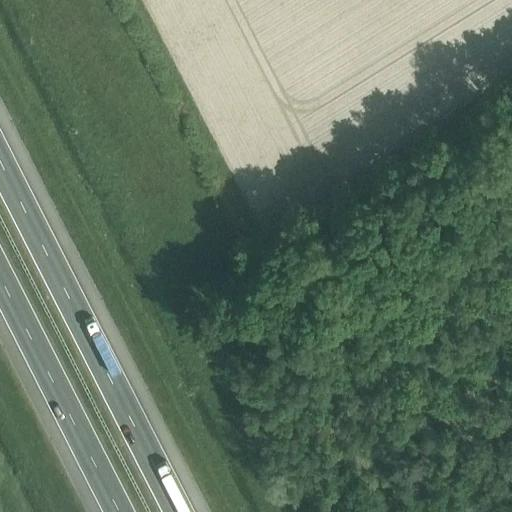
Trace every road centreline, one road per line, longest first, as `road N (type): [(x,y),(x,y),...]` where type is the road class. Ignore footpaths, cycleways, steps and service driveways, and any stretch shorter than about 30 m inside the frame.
road 1 (motorway): [(191,511),(0,140)]
road 2 (motorway): [(0,268),(130,511)]
